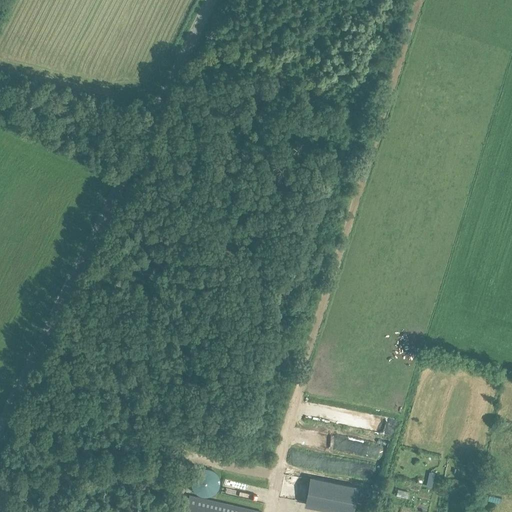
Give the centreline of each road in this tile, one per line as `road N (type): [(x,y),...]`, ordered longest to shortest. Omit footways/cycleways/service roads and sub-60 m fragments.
road 1 (tertiary): [(0,434),(213,0)]
road 2 (track): [(0,124),(123,183)]
road 3 (unknown): [(294,390),(264,511)]
